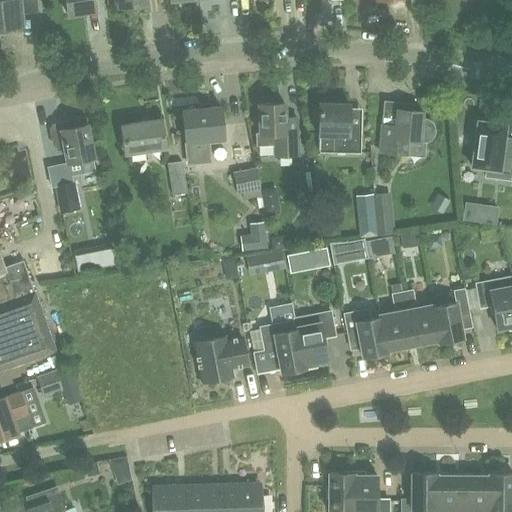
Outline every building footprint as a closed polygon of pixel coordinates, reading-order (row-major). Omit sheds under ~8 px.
[(0,0),(0,28),(22,26),(20,14),(37,12),(35,0),(0,0)] [(64,0),(68,16),(95,11),(93,0),(64,0)] [(425,118),(422,118),(423,112),(412,110),(412,104),(397,102),(396,108),(384,106),(378,150),(405,154),(407,140),(419,141),(423,142),(427,142),(431,139),(433,136),(435,131),(434,127),(432,122),(429,119),(425,118)] [(256,104),(257,133),(256,133),(256,146),(272,145),(273,157),(295,156),(294,117),(283,117),(282,103),(256,104)] [(318,104),(317,135),(334,135),(333,153),(359,153),(360,129),(348,129),(349,104),(318,104)] [(208,144),(209,154),(225,152),(219,106),(181,111),(186,147),(208,144)] [(54,145),(58,147),(64,146),(67,160),(55,162),(56,163),(47,165),(51,187),(57,185),(66,229),(81,226),(72,182),(68,163),(80,160),(83,173),(96,171),(85,118),(53,125),(51,129),(54,145)] [(164,147),(160,119),(120,125),(125,153),(164,147)] [(505,124),(477,120),(471,166),(486,168),(485,176),(510,179),(511,164),(511,153),(501,152),(505,124)] [(167,164),(172,195),(188,192),(184,173),(183,173),(181,162),(167,164)] [(256,168),(232,173),(237,194),(242,193),(243,199),(261,196),(256,168)] [(299,193),(303,215),(317,212),(313,191),(299,193)] [(357,218),(375,216),(374,195),(355,197),(357,218)] [(397,197),(385,199),(390,233),(402,231),(397,197)] [(473,220),(475,202),(464,200),(462,219),(473,220)] [(44,203),(0,204),(0,230),(45,228),(44,203)] [(320,219),(323,237),(340,235),(337,217),(320,219)] [(421,245),(419,231),(400,234),(400,235),(392,236),(394,252),(402,250),(402,248),(421,245)] [(269,236),(271,250),(286,248),(285,238),(281,235),(269,236)] [(355,239),(359,259),(368,258),(364,238),(355,239)] [(290,273),(311,268),(307,250),(286,255),(290,273)] [(102,273),(121,270),(118,251),(99,255),(102,273)] [(0,369),(55,351),(23,261),(4,267),(0,254),(0,369)] [(233,256),(222,259),(223,264),(226,266),(234,265),(233,256)] [(272,275),(284,274),(282,258),(269,260),(272,275)] [(460,267),(462,280),(477,277),(474,265),(460,267)] [(511,327),(511,278),(511,276),(476,283),(480,307),(492,305),(497,329),(509,326),(509,328),(511,327)] [(431,304),(438,340),(438,342),(463,337),(458,314),(469,312),(464,288),(453,290),(456,302),(433,306),(433,304),(431,304)] [(414,301),(412,290),(402,292),(404,303),(414,301)] [(394,305),(404,303),(402,292),(392,294),(394,305)] [(412,345),(438,340),(431,304),(405,309),(412,345)] [(387,352),(386,350),(380,314),(378,315),(378,317),(370,318),(368,308),(354,311),(362,356),(387,352)] [(405,309),(380,314),(386,350),(412,345),(405,309)] [(316,365),(316,363),(328,361),(323,337),(335,334),(330,311),(294,318),(295,320),(304,368),(316,365)] [(281,372),(304,368),(295,320),(260,326),(265,350),(276,348),(281,372)] [(201,381),(233,375),(231,367),(247,364),(242,337),(226,340),(225,336),(194,342),(201,381)] [(43,396),(62,389),(55,370),(36,377),(43,396)] [(264,395),(261,372),(251,374),(254,397),(264,395)] [(76,390),(62,395),(66,406),(79,401),(76,390)] [(0,439),(32,428),(19,391),(0,398),(0,439)] [(78,421),(82,431),(92,429),(88,418),(78,421)] [(109,459),(117,485),(132,480),(127,455),(109,459)] [(84,464),(86,476),(100,473),(97,461),(84,464)] [(351,511),(352,472),(328,472),(328,511),(351,511)] [(364,472),(352,472),(351,511),(388,511),(389,499),(377,499),(377,475),(364,475),(364,472)] [(500,511),(511,511),(511,472),(488,473),(488,475),(488,511),(490,511),(490,509),(501,509),(500,511)] [(436,511),(436,475),(436,473),(411,473),(411,509),(434,509),(434,511),(436,511)] [(462,475),(436,475),(436,511),(462,511),(462,475)] [(462,511),(488,511),(488,475),(462,475),(462,511)] [(260,511),(260,496),(256,497),(256,484),(260,483),(260,482),(153,486),(153,511),(260,511)] [(65,511),(63,507),(59,493),(21,505),(23,511),(65,511)]
